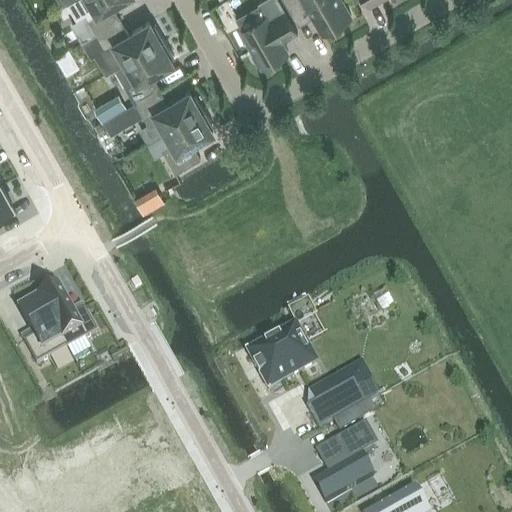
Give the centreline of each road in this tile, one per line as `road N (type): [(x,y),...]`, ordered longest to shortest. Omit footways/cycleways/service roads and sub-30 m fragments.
road 1 (residential): [(446,0),(445,10),(279,104),(227,88),(179,0)]
road 2 (residential): [(243,511),(75,224)]
road 3 (residential): [(75,224),(0,92)]
